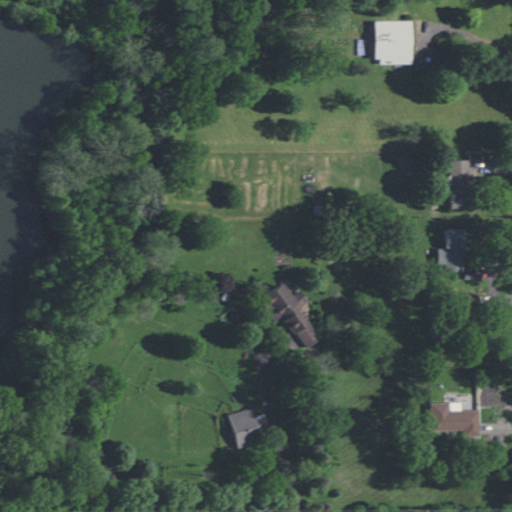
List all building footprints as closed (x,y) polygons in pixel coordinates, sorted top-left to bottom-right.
[(409,20),(372,21),(373,64),(409,63),(409,20)] [(466,160),(447,160),(448,208),(467,208),(466,160)] [(461,228),(441,228),(441,249),(434,249),(434,270),(461,270),(461,228)] [(320,338),(297,309),(307,301),(298,289),(290,295),(279,282),(258,299),(274,320),(279,315),(306,349),(320,338)] [(477,294),(460,293),(459,308),(476,309),(477,294)] [(427,403),(427,433),(477,432),(477,409),(459,410),(459,402),(427,403)] [(227,414),(236,448),(259,442),(250,408),(227,414)]
